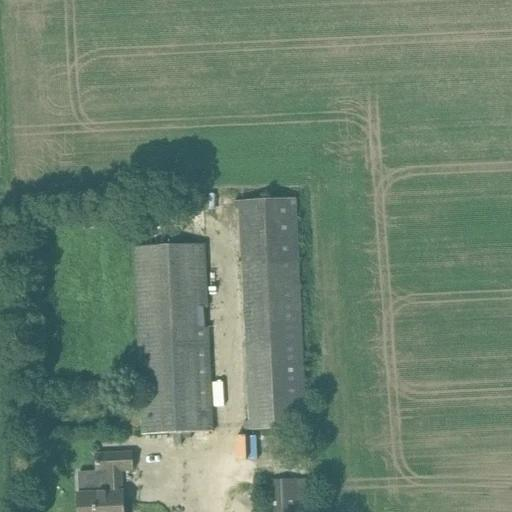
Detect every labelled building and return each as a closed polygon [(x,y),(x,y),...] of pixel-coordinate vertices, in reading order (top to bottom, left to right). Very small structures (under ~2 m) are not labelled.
[(235,202),(245,431),(306,428),(296,199),(235,202)] [(32,214),(32,227),(44,227),(43,214),(32,214)] [(165,246),(134,247),(142,435),(173,434),(174,445),(182,445),(181,434),(213,432),(209,327),(204,328),(203,307),(208,307),(205,244),(165,246)] [(78,472),(79,511),(123,511),(123,492),(122,492),(121,471),(132,470),(132,453),(96,455),(97,471),(78,472)] [(267,481),(268,511),(307,511),(306,479),(267,481)]
